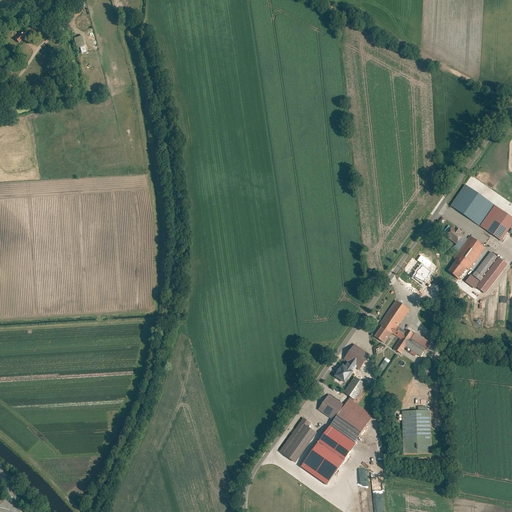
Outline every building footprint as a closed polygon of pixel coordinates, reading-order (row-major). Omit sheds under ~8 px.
[(29,30),(34,37),(40,33),(36,28),(34,29),(32,27),(29,30)] [(20,35),(14,39),(18,43),(23,39),(24,39),(28,36),(23,30),(19,34),(20,35)] [(74,39),(76,48),(86,46),(83,36),(74,39)] [(468,187),(454,207),(481,225),(495,204),(468,187)] [(511,225),(511,216),(501,209),(488,230),(503,240),(511,225)] [(442,236),(459,246),(464,237),(460,235),(463,231),(456,227),(453,231),(448,227),(442,236)] [(449,272),(458,279),(484,246),(470,235),(453,257),(458,260),(449,272)] [(491,253),(473,277),(480,282),(498,258),(491,253)] [(405,270),(398,280),(413,290),(420,279),(405,270)] [(408,312),(395,304),(381,325),(384,328),(376,339),(385,346),(393,335),(403,341),(396,351),(401,354),(405,348),(421,359),(427,351),(412,341),(415,336),(407,331),(405,334),(397,329),(408,312)] [(369,357),(356,348),(348,360),(351,363),(348,367),(344,365),(337,376),(347,383),(354,373),(352,372),(355,369),(359,371),(369,357)] [(386,358),(379,367),(384,370),(390,361),(386,358)] [(439,376),(439,374),(439,372),(438,371),(437,369),(436,368),(435,367),(434,366),(432,366),(431,366),(429,366),(427,366),(426,368),(425,368),(424,370),(423,371),(423,373),(423,374),(423,376),(423,377),(424,379),(426,380),(427,381),(428,382),(430,382),(431,382),(434,381),(435,381),(437,380),(438,378),(439,377),(439,376)] [(375,417),(361,407),(366,400),(362,397),(357,404),(356,404),(354,402),(366,385),(355,378),(344,393),(351,398),(345,406),(332,397),(321,412),(337,423),(333,429),(355,445),(375,417)] [(418,411),(403,411),(403,454),(431,453),(431,410),(428,411),(427,406),(418,407),(418,411)] [(280,454),(294,464),(316,435),(307,428),(310,424),(304,419),(280,454)]
